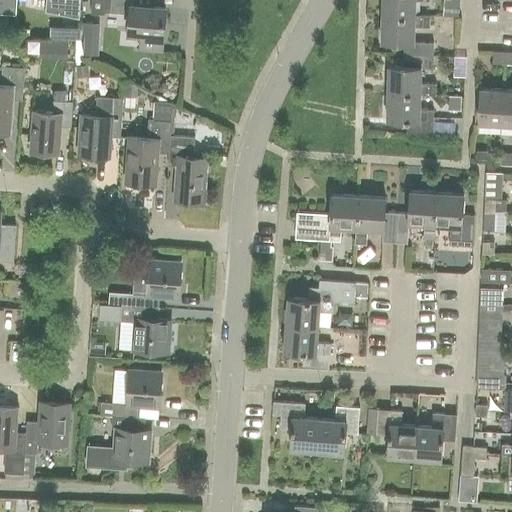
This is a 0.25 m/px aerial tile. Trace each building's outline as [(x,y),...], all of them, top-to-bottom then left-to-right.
[(0,0),(0,12),(16,14),(17,0),(0,0)] [(81,0),(47,0),(47,5),(65,6),(65,10),(81,11),(81,0)] [(162,50),(164,35),(166,7),(135,5),(135,0),(92,0),(91,12),(105,13),(105,11),(110,11),(131,13),(129,32),(142,34),(141,49),(162,50)] [(383,0),(383,14),(415,15),(415,14),(415,0),(383,0)] [(430,15),(415,14),(415,15),(383,14),(382,41),(405,41),(405,54),(434,55),(434,42),(415,41),(415,26),(430,26),(430,15)] [(49,37),(79,38),(79,25),(49,25),(49,37)] [(84,54),(99,55),(99,35),(85,35),(84,54)] [(83,60),(84,40),(75,40),(74,62),(83,60)] [(505,63),(505,51),(494,51),(493,62),(505,63)] [(433,67),(434,55),(405,54),(404,66),(389,65),(388,92),(421,93),(421,94),(436,94),(436,83),(421,82),(422,67),(433,67)] [(86,65),(78,65),(78,77),(86,76),(86,65)] [(23,99),(25,67),(3,66),(2,86),(0,85),(0,127),(11,129),(13,99),(23,99)] [(125,93),(137,94),(138,84),(125,83),(125,93)] [(501,124),(503,88),(481,87),(479,123),(501,124)] [(511,88),(503,88),(501,124),(511,124),(511,88)] [(55,90),(54,100),(66,101),(66,91),(55,90)] [(420,109),(421,94),(421,93),(388,92),(387,119),(408,119),(407,132),(433,133),(434,109),(420,109)] [(121,137),(123,105),(124,98),(98,96),(96,115),(82,114),(80,154),(110,156),(111,136),(121,137)] [(73,101),(66,101),(54,100),(54,112),(34,110),(31,150),(59,152),(61,125),(72,126),(73,101)] [(155,100),(154,119),(172,120),(173,102),(155,100)] [(169,152),(171,135),(172,120),(154,119),(149,118),(148,138),(130,137),(127,179),(157,181),(159,152),(169,152)] [(204,199),(207,159),(194,158),(196,136),(171,135),(169,152),(168,165),(178,166),(176,197),(204,199)] [(487,150),(478,150),(477,158),(487,159),(487,150)] [(435,224),(437,191),(411,190),(409,213),(397,212),(395,241),(408,242),(409,222),(425,223),(424,238),(435,239),(436,224),(435,224)] [(474,240),(475,214),(463,213),(464,193),(437,191),(435,224),(436,224),(451,225),(450,239),(474,240)] [(357,227),(359,195),(333,193),(331,214),(298,212),(297,237),(321,239),(332,240),(341,240),(342,226),(357,227)] [(395,241),(397,212),(385,211),(386,196),(359,195),(357,227),(356,242),(367,243),(368,228),(383,229),(383,241),(395,241)] [(506,211),(507,199),(485,198),(485,209),(496,210),(506,211)] [(496,221),(496,210),(485,209),(484,221),(496,221)] [(1,224),(1,211),(0,210),(0,257),(14,258),(16,225),(1,224)] [(331,246),(332,240),(321,239),(320,259),(333,260),(333,246),(331,246)] [(494,253),(495,242),(483,241),(483,253),(494,253)] [(110,291),(109,303),(121,304),(133,305),(160,307),(161,296),(179,297),(182,261),(150,259),(136,258),(134,293),(110,291)] [(463,259),(449,259),(449,271),(463,272),(463,259)] [(511,282),(511,270),(482,268),(482,281),(511,282)] [(319,287),(310,286),(309,298),(288,297),(286,324),(319,326),(320,308),(334,309),(335,298),(354,299),(355,293),(367,294),(368,282),(320,279),(319,287)] [(101,303),(100,319),(120,320),(121,304),(109,303),(101,303)] [(491,315),(492,304),(481,303),(480,314),(491,315)] [(159,319),(160,307),(133,305),(121,304),(120,320),(135,321),(134,349),(170,352),(172,320),(159,319)] [(503,309),(503,304),(492,304),(491,315),(503,315),(503,309)] [(317,342),(319,326),(286,324),(284,350),(305,352),(304,364),(330,366),(331,343),(317,342)] [(489,359),(490,348),(479,347),(478,358),(489,359)] [(505,371),(506,354),(501,354),(501,348),(490,348),(489,359),(478,358),(477,370),(505,371)] [(113,415),(140,417),(141,405),(159,407),(162,371),(130,369),(128,404),(114,403),(113,415)] [(507,376),(505,376),(477,375),(477,387),(506,389),(507,376)] [(318,450),(320,418),(305,417),(306,403),(274,400),(273,413),(281,414),(280,427),(293,428),(291,448),(318,450)] [(40,421),(28,420),(27,433),(26,452),(36,453),(38,453),(38,441),(68,443),(71,403),(41,401),(40,421)] [(102,402),(101,414),(113,415),(114,403),(102,402)] [(487,416),(488,405),(477,404),(476,415),(487,416)] [(358,433),(360,407),(337,405),(336,419),(320,418),(318,450),(344,452),(346,432),(358,433)] [(26,452),(27,433),(17,433),(18,407),(0,406),(0,445),(9,446),(7,472),(25,473),(26,452)] [(377,434),(379,408),(369,407),(367,433),(377,434)] [(415,457),(417,425),(402,424),(403,410),(379,408),(377,434),(390,435),(388,455),(415,457)] [(433,426),(417,425),(415,457),(442,459),(443,439),(455,440),(457,414),(434,412),(433,426)] [(152,429),(145,429),(146,417),(140,417),(113,415),(112,428),(116,428),(115,448),(90,447),(91,446),(89,446),(88,464),(118,466),(118,465),(117,465),(118,459),(150,461),(152,429)] [(511,444),(502,444),(502,454),(511,454),(511,444)] [(474,475),(475,457),(476,446),(464,445),(461,474),(474,475)] [(486,458),(487,447),(476,446),(475,457),(486,458)] [(35,479),(36,453),(26,452),(25,473),(24,479),(35,479)] [(89,479),(102,480),(103,470),(90,469),(89,479)]
